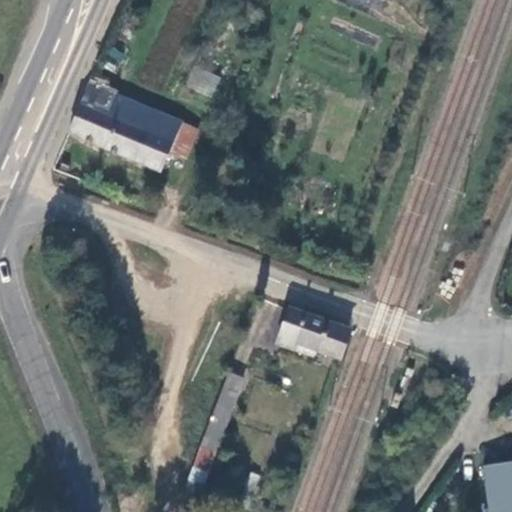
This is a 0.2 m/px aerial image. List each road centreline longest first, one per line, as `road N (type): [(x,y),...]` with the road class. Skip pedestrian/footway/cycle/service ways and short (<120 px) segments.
road 1 (residential): [(1,174),(377,321),(467,343)]
road 2 (track): [(203,253),(160,411),(156,453),(174,511)]
road 3 (primary): [(87,511),(0,267)]
road 4 (unclassified): [(398,511),(483,403),(483,342)]
road 5 (secondary): [(1,174),(80,0)]
road 6 (unclassified): [(467,343),(511,218)]
